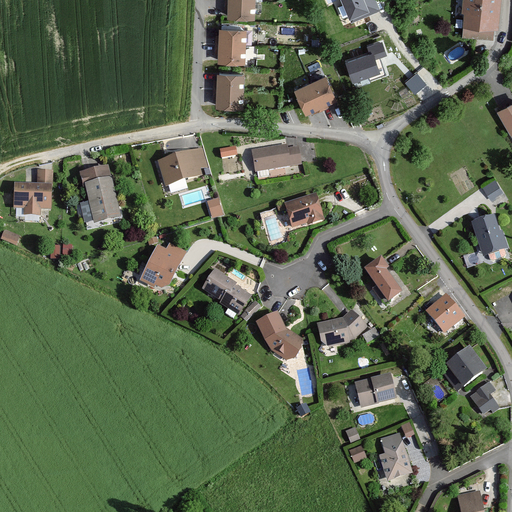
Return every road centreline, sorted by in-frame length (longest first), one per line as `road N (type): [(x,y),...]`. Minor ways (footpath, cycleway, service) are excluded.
road 1 (residential): [(396,207),(511,377)]
road 2 (residential): [(508,0),(494,57),(398,124),(384,143)]
road 3 (residential): [(384,143),(198,125)]
road 4 (residential): [(198,125),(33,158)]
road 5 (residential): [(198,125),(200,0)]
